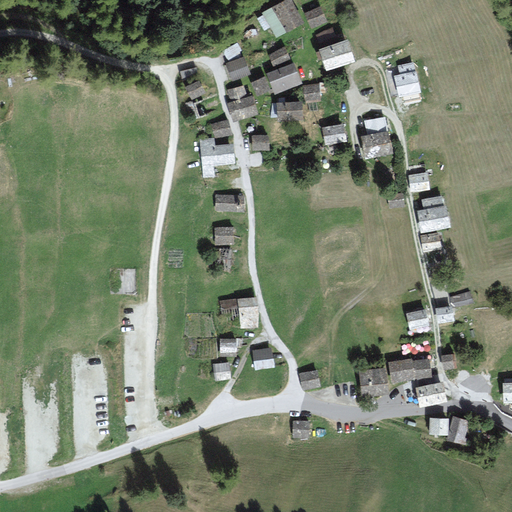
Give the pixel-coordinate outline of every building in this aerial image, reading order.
[(289,0),(264,14),(276,36),(284,32),(302,22),(289,0)] [(320,8),(307,13),(312,26),(325,20),(322,14),(320,8)] [(331,28),(317,34),(322,45),(336,39),(334,34),(331,28)] [(346,40),(320,48),(327,66),(336,63),(352,58),(346,40)] [(241,51),(237,44),(224,51),(225,54),(228,59),(241,51)] [(284,48),(271,54),(275,63),(288,58),(284,48)] [(242,58),(227,64),(233,79),(241,76),(248,73),(242,58)] [(412,62),(399,66),(401,75),(395,77),(399,94),(418,89),(412,62)] [(293,63),(268,74),(276,92),(301,81),(293,63)] [(179,73),(183,84),(198,80),(194,68),(179,73)] [(265,78),(253,83),(257,94),(269,89),(265,78)] [(199,82),(187,88),(192,98),(204,92),(201,87),(199,82)] [(312,86),(305,86),(307,99),(319,98),(317,85),(312,86)] [(241,86),(229,90),(232,98),(245,93),(241,86)] [(252,97),(230,104),(235,119),(242,117),(257,112),(252,97)] [(300,103),(279,104),(279,117),(286,116),(301,116),(300,103)] [(369,135),(363,136),(365,147),(367,155),(390,151),(384,119),(375,120),(367,122),(369,135)] [(227,121),(213,125),(216,136),(230,132),(229,127),(227,121)] [(343,126),(324,129),(327,141),(338,139),(346,138),(343,126)] [(268,136),(253,136),(253,149),(269,149),(268,136)] [(213,140),(201,141),(204,174),(212,173),(211,163),(214,163),(234,161),(232,144),(213,146),(213,140)] [(425,172),(410,175),(413,190),(428,188),(425,172)] [(402,194),(389,195),(390,206),(403,204),(403,199),(402,194)] [(242,196),(218,195),(217,209),(241,210),(241,203),(242,196)] [(441,195),(423,199),(425,209),(418,211),(421,229),(448,224),(444,205),(443,205),(441,195)] [(232,228),(215,229),(216,243),(233,242),(233,236),(232,228)] [(437,234),(422,237),(424,250),(440,247),(439,241),(437,234)] [(469,293),(452,297),(454,306),(471,302),(469,293)] [(255,300),(240,301),(242,327),(252,326),(257,326),(255,300)] [(451,307),(436,310),(438,320),(444,319),(453,317),(451,307)] [(424,311),(408,313),(410,325),(426,323),(425,316),(424,311)] [(235,339),(221,340),(221,351),(230,351),(235,351),(235,339)] [(270,348),(254,351),(257,368),(273,366),(272,358),(270,348)] [(453,355),(443,357),(445,368),(448,367),(455,366),(453,355)] [(412,360),(390,364),(393,380),(396,380),(415,377),(412,360)] [(427,360),(416,362),(418,375),(420,375),(430,374),(427,360)] [(228,363),(215,365),(217,379),(223,379),(229,378),(228,363)] [(382,368),(361,371),(365,395),(371,394),(386,392),(382,368)] [(315,370),(302,373),(305,389),(319,386),(317,378),(315,370)] [(422,388),(417,389),(420,405),(445,400),(442,384),(422,388)] [(468,422),(454,418),(449,439),(464,442),(468,422)] [(447,420),(431,419),(431,433),(447,434),(447,420)] [(308,421),(294,421),(294,435),(307,435),(308,421)]
